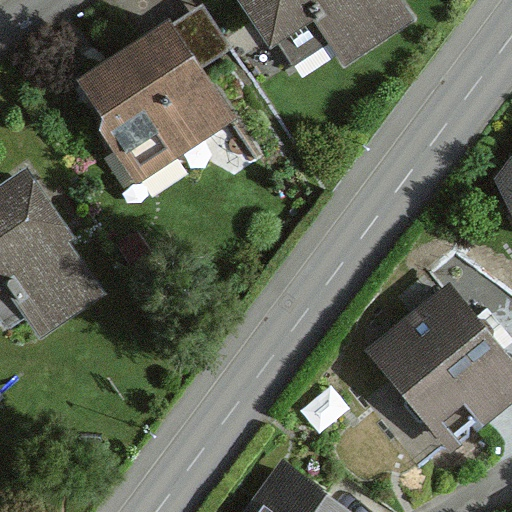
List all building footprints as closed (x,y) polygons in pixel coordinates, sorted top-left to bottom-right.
[(381,0),(217,0),(261,60),(307,28),(341,75),(404,30),(381,0)] [(172,20),(77,82),(141,181),(236,120),(172,20)] [(511,151),(481,197),(504,254),(511,255),(511,151)] [(3,168),(0,169),(0,307),(30,348),(99,296),(3,168)] [(431,289),(349,357),(427,452),(510,384),(431,289)] [(332,511),(267,469),(238,511),(332,511)]
